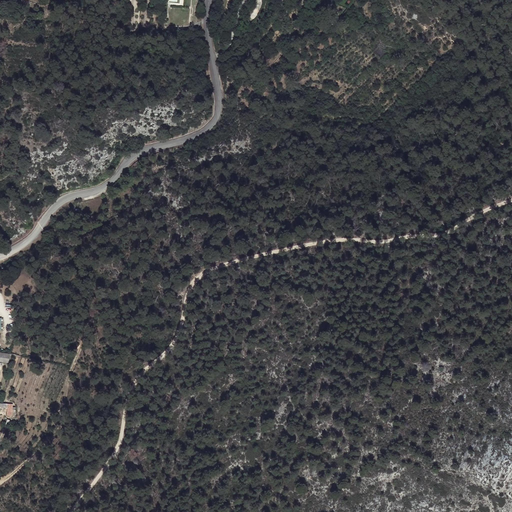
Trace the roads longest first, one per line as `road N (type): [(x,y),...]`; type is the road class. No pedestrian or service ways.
road 1 (track): [(511,199),(428,231),(316,241),(199,272),(168,344),(145,365),(112,445),(71,511)]
road 2 (unclassified): [(208,0),(219,93),(209,129),(134,155),(102,190),(65,199),(26,244),(0,256)]
